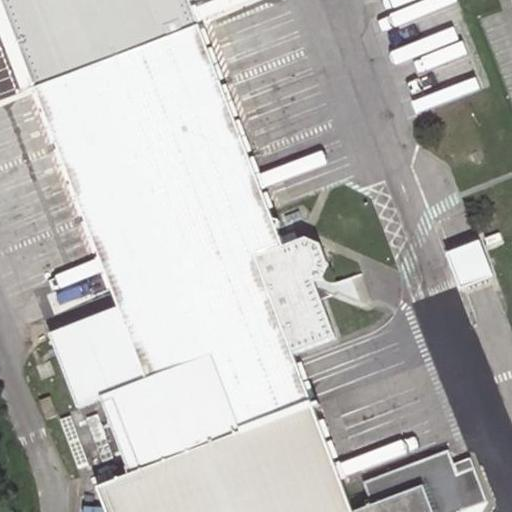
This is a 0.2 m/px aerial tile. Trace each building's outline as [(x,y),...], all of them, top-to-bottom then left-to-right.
[(111,0),(15,0),(48,85),(132,53),(111,0)] [(36,90),(120,308),(50,335),(79,409),(103,400),(129,468),(128,469),(130,476),(98,489),(106,511),(461,511),(488,502),(475,467),(458,473),(454,464),(449,451),(363,483),(372,506),(356,511),(354,511),(315,408),(320,406),(320,404),(313,405),(294,355),(337,338),(322,301),(315,283),(321,280),(329,266),(321,246),(307,239),(285,248),(200,27),(132,53),(48,85),(36,90)] [(495,277),(481,241),(447,254),(461,290),(495,277)] [(321,280),(315,283),(322,301),(339,295),(329,266),(321,280)] [(43,389),(33,393),(40,412),(51,408),(43,389)] [(475,467),(471,458),(454,464),(458,473),(475,467)] [(461,511),(482,511),(488,502),(461,511)]
